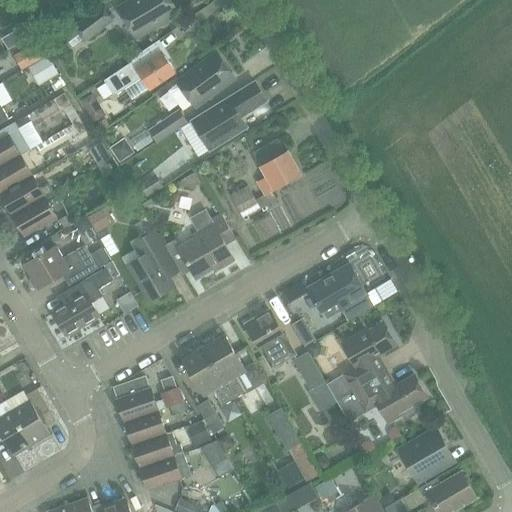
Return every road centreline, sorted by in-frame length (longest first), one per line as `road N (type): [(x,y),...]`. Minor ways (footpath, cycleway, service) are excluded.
road 1 (unclassified): [(72,397),(372,216)]
road 2 (residential): [(511,497),(448,384),(372,216)]
road 3 (residential): [(372,216),(246,0)]
road 4 (unclassified): [(0,510),(85,454),(88,424),(72,397)]
road 5 (unclassified): [(72,397),(0,278)]
